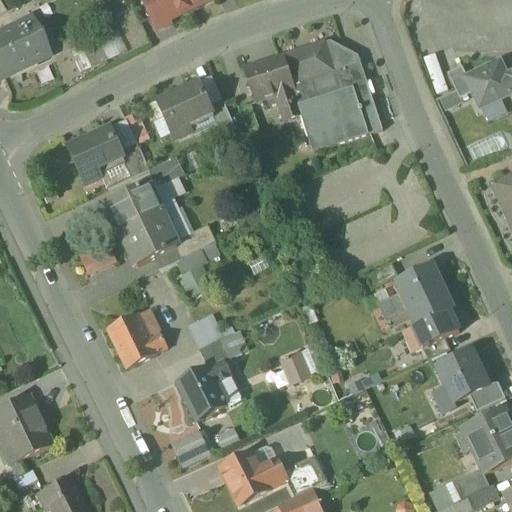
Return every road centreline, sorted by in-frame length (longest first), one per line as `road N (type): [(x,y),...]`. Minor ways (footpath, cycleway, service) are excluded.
road 1 (tertiary): [(0,176),(165,511)]
road 2 (residential): [(0,148),(199,55),(342,0)]
road 3 (residential): [(371,0),(413,115),(501,297)]
